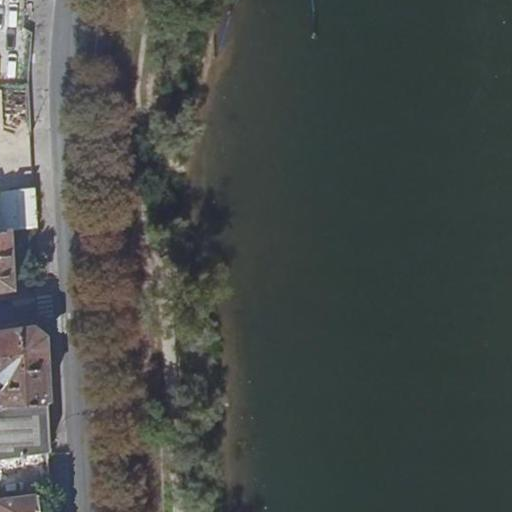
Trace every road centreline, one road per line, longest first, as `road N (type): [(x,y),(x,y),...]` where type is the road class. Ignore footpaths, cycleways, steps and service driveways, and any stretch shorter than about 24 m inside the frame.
road 1 (secondary): [(72,292),(65,0)]
road 2 (secondary): [(85,511),(72,292)]
